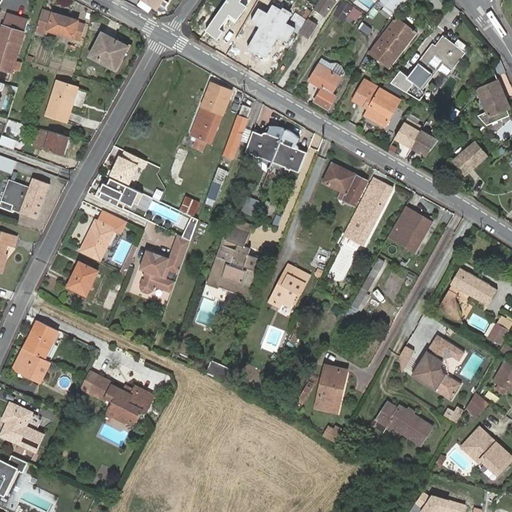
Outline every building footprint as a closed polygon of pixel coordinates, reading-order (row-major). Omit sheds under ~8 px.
[(145,0),(157,8),(160,3),(166,7),(170,2),(166,0),(145,0)] [(283,15),(290,4),(283,0),(259,0),(283,15)] [(337,1),(335,0),(320,0),(318,5),(314,12),(324,18),(337,1)] [(406,3),(408,0),(382,0),(381,2),(393,13),(404,1),(406,3)] [(364,14),(344,1),(335,15),(344,21),(348,14),(359,22),(364,14)] [(244,39),(260,50),(279,22),(249,2),(234,24),(248,33),(244,39)] [(380,11),(374,8),(368,15),(374,19),(380,11)] [(80,21),(43,9),(37,27),(85,42),(89,29),(79,26),(80,21)] [(30,20),(8,13),(0,39),(0,68),(14,72),(30,20)] [(310,38),(317,24),(295,13),(288,27),(310,38)] [(417,33),(398,18),(371,53),(391,68),(417,33)] [(130,47),(104,33),(92,55),(117,69),(130,47)] [(410,77),(402,71),(393,82),(416,97),(443,62),(452,68),(464,53),(444,38),(437,48),(434,46),(410,77)] [(324,59),(321,65),(342,78),(347,70),(337,63),(332,64),(324,59)] [(342,78),(321,65),(311,80),(324,88),(316,101),(329,109),(337,96),(333,94),(342,78)] [(505,93),(495,69),(479,90),(488,112),(490,116),(508,109),(509,109),(503,93),(505,93)] [(80,88),(60,81),(48,114),(68,121),(80,88)] [(401,101),(367,82),(358,98),(372,106),(367,115),(387,126),(401,101)] [(213,83),(193,136),(212,143),(232,90),(213,83)] [(400,88),(392,84),(389,88),(397,92),(400,88)] [(511,108),(505,93),(503,93),(509,109),(511,108)] [(240,116),(226,155),(234,159),(248,119),(247,118),(251,108),(245,106),(241,116),(240,116)] [(490,116),(488,112),(478,116),(488,126),(511,116),(508,109),(490,116)] [(422,120),(413,114),(409,119),(419,125),(422,120)] [(439,144),(443,138),(432,132),(419,125),(409,119),(397,139),(428,157),(438,144),(439,144)] [(21,132),(21,123),(9,122),(8,131),(21,132)] [(267,136),(254,130),(247,151),(255,154),(255,155),(260,158),(260,156),(274,162),(282,142),(287,128),(286,128),(284,127),(281,126),(277,126),(274,125),(271,126),(267,136)] [(72,136),(41,127),(35,146),(66,155),(72,136)] [(288,128),(287,128),(282,142),(274,162),(286,167),(286,168),(291,170),(292,169),(300,172),(308,153),(296,148),(300,136),(299,135),(296,134),(294,132),(292,130),(290,129),(288,128)] [(446,134),(435,128),(432,132),(443,138),(446,134)] [(14,149),(17,141),(3,136),(0,144),(14,149)] [(487,156),(477,144),(456,162),(465,174),(487,156)] [(182,185),(185,179),(178,176),(189,152),(179,148),(165,178),(182,185)] [(148,161),(127,151),(124,158),(121,157),(113,175),(131,184),(139,166),(145,169),(148,161)] [(0,169),(13,175),(18,161),(0,155),(0,169)] [(344,199),(357,206),(370,182),(334,163),(325,181),(346,193),(344,199)] [(220,167),(216,180),(223,183),(228,170),(220,167)] [(39,220),(52,184),(35,178),(32,188),(12,181),(2,208),(15,213),(16,210),(22,213),(39,220)] [(145,194),(112,178),(109,185),(105,183),(103,188),(101,187),(97,196),(125,209),(129,200),(140,205),(145,194)] [(394,187),(376,178),(345,236),(364,246),(394,187)] [(205,203),(212,206),(221,188),(213,184),(205,203)] [(194,217),(201,203),(187,197),(180,211),(193,216),(194,217)] [(251,197),(244,213),(258,219),(265,203),(251,197)] [(408,207),(390,239),(416,254),(434,222),(408,207)] [(102,210),(81,253),(101,261),(116,230),(120,233),(125,221),(102,210)] [(194,217),(193,216),(184,237),(193,240),(201,220),(194,217)] [(223,246),(210,283),(220,287),(220,284),(239,291),(238,294),(248,298),(261,260),(250,255),(250,248),(257,227),(233,218),(226,239),(229,241),(226,247),(223,246)] [(1,258),(2,254),(5,245),(11,247),(15,236),(0,231),(0,271),(4,259),(1,258)] [(174,249),(188,254),(193,240),(184,237),(180,235),(174,249)] [(121,271),(127,274),(134,257),(138,246),(132,244),(128,255),(121,271)] [(156,287),(165,290),(169,279),(172,271),(180,274),(188,254),(174,249),(171,258),(147,249),(140,269),(146,272),(140,286),(142,292),(149,295),(154,292),(156,287)] [(379,259),(353,306),(359,309),(385,262),(379,259)] [(99,271),(80,263),(69,287),(88,295),(99,271)] [(289,265),(270,302),(281,307),(283,302),(290,306),(298,292),(301,293),(309,276),(289,265)] [(462,269),(453,285),(459,289),(488,305),(497,289),(462,269)] [(165,291),(173,294),(177,282),(169,279),(165,291)] [(453,285),(450,289),(457,293),(459,289),(453,285)] [(457,293),(450,289),(438,309),(455,319),(456,317),(454,313),(456,310),(452,302),(458,293),(457,293)] [(110,291),(104,306),(111,309),(117,293),(110,291)] [(456,317),(455,319),(464,324),(456,310),(454,313),(456,317)] [(511,322),(502,317),(490,337),(502,344),(511,325),(511,322)] [(61,331),(39,321),(26,350),(47,360),(61,331)] [(450,377),(443,372),(441,364),(446,358),(453,356),(460,361),(465,352),(438,335),(426,355),(428,357),(425,363),(422,361),(413,375),(452,400),(459,389),(452,384),(450,377)] [(511,346),(504,343),(501,350),(511,354),(511,346)] [(402,374),(415,351),(406,347),(401,356),(401,357),(401,358),(402,374)] [(42,382),(52,362),(47,360),(26,350),(16,369),(42,382)] [(443,372),(453,356),(446,358),(441,364),(443,372)] [(511,365),(505,362),(494,382),(511,391),(511,365)] [(342,382),(346,383),(350,369),(329,364),(320,399),(337,403),(342,382)] [(133,392),(125,388),(114,383),(115,380),(102,374),(94,392),(108,398),(109,396),(117,400),(113,409),(115,414),(127,420),(130,415),(139,419),(144,409),(148,411),(156,393),(137,384),(135,388),(133,392)] [(339,409),(346,383),(342,382),(337,403),(320,399),(319,404),(339,409)] [(127,384),(125,388),(133,392),(135,388),(127,384)] [(478,417),(488,402),(478,396),(468,410),(478,417)] [(11,402),(4,419),(8,421),(2,435),(37,452),(45,435),(27,427),(33,413),(11,402)] [(398,408),(387,402),(377,419),(388,426),(389,424),(423,444),(433,426),(413,414),(415,411),(409,408),(408,410),(400,405),(398,408)] [(458,423),(465,411),(459,408),(452,420),(458,423)] [(329,421),(323,435),(335,441),(342,428),(329,421)] [(497,442),(480,427),(478,430),(494,445),(497,442)] [(494,445),(478,430),(460,449),(477,465),(479,462),(493,475),(501,467),(505,466),(511,459),(511,456),(497,442),(494,445)] [(0,477),(15,484),(22,470),(26,472),(30,463),(13,455),(9,464),(0,459),(0,477)] [(495,477),(505,466),(501,467),(493,475),(495,477)] [(11,493),(15,484),(0,477),(0,498),(4,490),(11,493)] [(431,496),(418,511),(463,511),(465,505),(431,496)]
